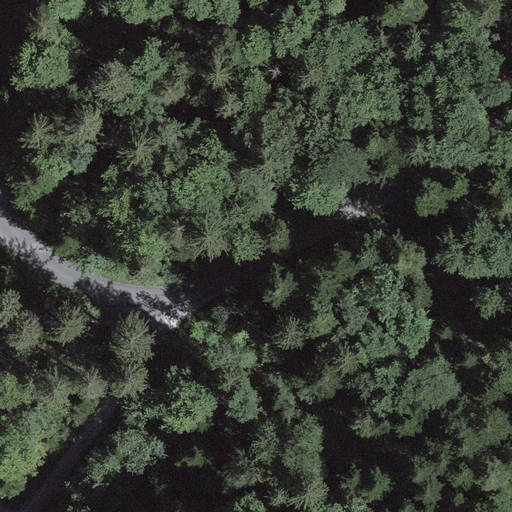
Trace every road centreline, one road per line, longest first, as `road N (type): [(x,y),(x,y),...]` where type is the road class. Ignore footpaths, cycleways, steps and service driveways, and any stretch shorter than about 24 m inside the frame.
road 1 (unclassified): [(511,147),(433,166),(218,285),(156,301),(75,280),(25,242),(0,206)]
road 2 (track): [(181,298),(26,511)]
